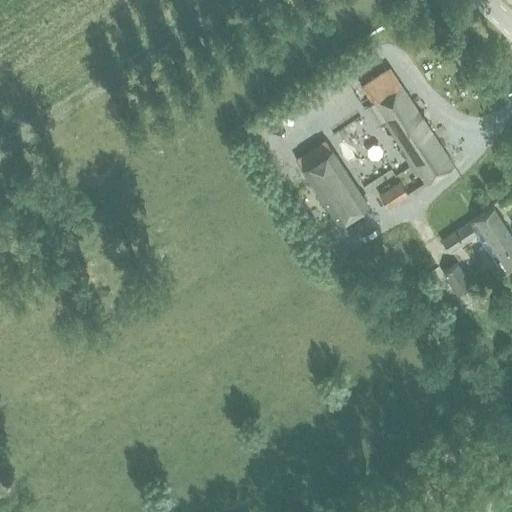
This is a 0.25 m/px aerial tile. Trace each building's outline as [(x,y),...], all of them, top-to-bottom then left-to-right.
[(389,65),(361,84),(371,100),(362,106),(374,124),(383,118),(424,181),(452,162),(389,65)] [(336,220),(366,200),(325,136),(294,156),(336,220)] [(386,205),(406,192),(398,179),(378,192),(386,205)] [(511,236),(492,205),(440,239),(448,250),(469,236),(474,233),(489,256),(496,252),(506,268),(511,264),(511,236)] [(468,285),(454,264),(441,273),(455,294),(468,285)]
